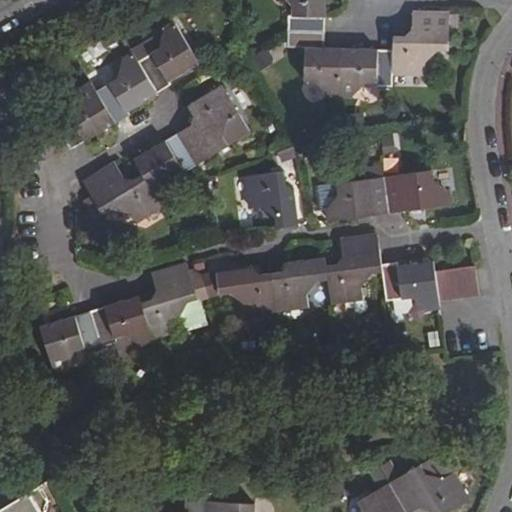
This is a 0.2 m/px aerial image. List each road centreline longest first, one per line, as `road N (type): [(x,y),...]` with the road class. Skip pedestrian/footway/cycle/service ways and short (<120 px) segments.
road 1 (residential): [(146,269),(112,280),(78,276),(52,248),(47,178),(0,87)]
road 2 (residential): [(511,26),(490,71),(486,109),(511,268)]
